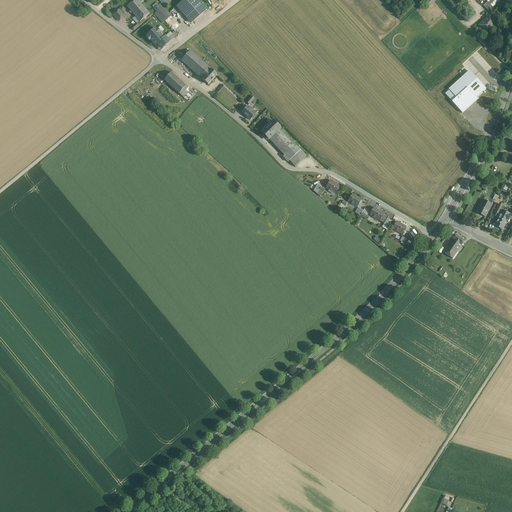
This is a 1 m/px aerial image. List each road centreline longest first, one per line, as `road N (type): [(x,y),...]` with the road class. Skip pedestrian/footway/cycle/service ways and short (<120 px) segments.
road 1 (secondary): [(433,235),(337,338),(125,511)]
road 2 (unclassified): [(433,235),(330,173),(284,166),(160,59)]
road 3 (track): [(0,191),(160,59)]
road 4 (residential): [(402,511),(511,341)]
road 5 (track): [(0,368),(117,511)]
road 6 (secondary): [(511,77),(444,218)]
